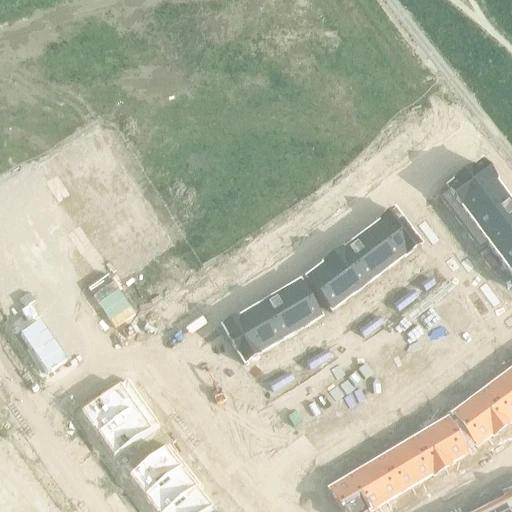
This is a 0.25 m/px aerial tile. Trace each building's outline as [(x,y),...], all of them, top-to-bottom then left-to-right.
[(480,167),(438,198),(452,217),(494,185),(480,167)] [(494,185),(452,217),(465,234),(506,203),(494,186),(495,186),(494,185)] [(511,210),(506,203),(465,234),(478,251),(511,225),(511,210)] [(394,214),(375,228),(401,262),(419,248),(394,214)] [(424,222),(418,227),(425,237),(431,232),(424,222)] [(511,225),(478,251),(479,252),(487,247),(499,263),(511,252),(511,225)] [(375,229),(359,241),(384,275),(401,262),(375,228),(374,228),(375,229)] [(431,232),(425,237),(432,247),(439,242),(431,232)] [(342,253),(341,254),(366,288),(384,275),(359,241),(342,254),(342,253)] [(511,252),(499,263),(511,280),(511,279),(511,252)] [(341,254),(323,267),(349,301),(366,288),(341,254)] [(452,259),(445,264),(452,273),(459,269),(452,259)] [(467,260),(460,265),(467,274),(474,270),(467,260)] [(324,268),(306,281),(331,314),(349,301),(323,267),(324,268)] [(430,280),(420,287),(425,294),(435,287),(430,280)] [(485,285),(479,289),(486,299),(493,294),(485,285)] [(299,286),(279,297),(300,333),(320,321),(299,286)] [(413,293),(403,300),(408,307),(418,299),(413,293)] [(493,294),(486,299),(493,309),(500,304),(493,294)] [(279,297),(261,308),(282,344),(300,333),(279,297)] [(403,300),(393,307),(398,314),(408,307),(403,300)] [(242,318),(264,355),(282,344),(261,308),(243,319),(242,318)] [(242,318),(222,330),(244,366),(264,355),(242,318)] [(378,319),(368,326),(373,333),(383,325),(378,319)] [(368,326),(359,333),(364,340),(373,333),(368,326)] [(511,336),(508,331),(498,338),(502,345),(511,337),(511,336)] [(168,344),(145,355),(151,368),(174,357),(168,344)] [(487,347),(477,354),(482,360),(491,353),(487,347)] [(326,353),(316,359),(320,366),(331,360),(326,353)] [(477,354),(467,362),(472,368),(482,360),(477,354)] [(316,359),(306,365),(310,372),(320,366),(316,359)] [(456,370),(446,377),(451,383),(461,376),(456,370)] [(511,372),(499,383),(511,401),(511,372)] [(289,375),(279,381),(283,388),(293,382),(289,375)] [(446,377),(436,384),(441,391),(451,383),(446,377)] [(127,381),(79,414),(96,438),(144,405),(127,381)] [(279,381),(268,387),(273,394),(283,388),(279,381)] [(511,401),(499,383),(483,395),(508,428),(509,427),(508,426),(511,423),(511,401)] [(202,394),(182,408),(190,418),(209,404),(202,394)] [(483,395),(468,406),(492,438),(508,428),(483,395)] [(420,396),(410,404),(415,410),(425,403),(420,396)] [(209,404),(190,418),(198,429),(217,414),(209,404)] [(410,404),(401,411),(406,418),(415,410),(410,404)] [(144,405),(96,438),(96,439),(97,438),(113,461),(160,429),(144,405)] [(468,406),(451,418),(476,451),(492,439),(492,438),(468,406)] [(389,417),(378,423),(383,430),(393,424),(389,417)] [(378,423),(368,430),(372,437),(383,430),(378,423)] [(446,423),(429,433),(450,469),(451,468),(450,467),(467,457),(446,423)] [(429,433),(412,443),(434,479),(450,469),(429,433)] [(356,437),(345,443),(349,450),(360,444),(356,437)] [(345,443),(335,449),(339,456),(349,450),(345,443)] [(412,443),(396,453),(417,488),(432,478),(433,479),(434,479),(412,443)] [(241,445),(232,452),(237,458),(246,451),(241,445)] [(168,447),(127,479),(143,499),(142,500),(143,501),(185,468),(168,447)] [(329,453),(318,459),(323,466),(333,460),(329,453)] [(396,453),(380,463),(400,497),(417,488),(396,453)] [(380,463),(363,473),(383,507),(400,497),(380,463)] [(258,467),(240,483),(248,492),(266,477),(258,467)] [(185,468),(143,501),(151,511),(168,511),(200,487),(185,468)] [(363,473),(346,483),(363,511),(375,511),(383,507),(363,473)] [(266,477),(248,492),(256,502),(275,487),(266,477)] [(363,511),(346,483),(329,493),(340,511),(363,511)] [(200,487),(168,511),(211,511),(213,511),(197,491),(201,488),(200,487)] [(506,502),(488,511),(511,511),(506,500),(505,501),(506,502)]
